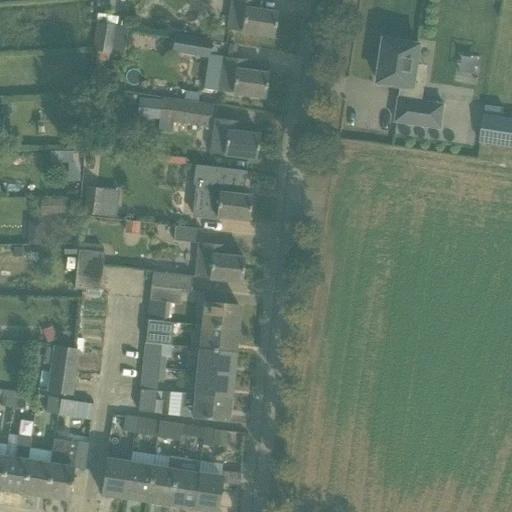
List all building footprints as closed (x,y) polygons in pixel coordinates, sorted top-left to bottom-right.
[(232,0),(228,31),(273,38),(276,14),(252,10),(253,0),(232,0)] [(95,61),(106,63),(108,54),(123,57),(128,29),(96,24),(91,52),(97,53),(95,61)] [(212,29),(210,41),(222,42),(224,31),(212,29)] [(170,53),(208,60),(210,44),(173,37),(170,53)] [(395,122),(440,129),(444,105),(420,101),(420,97),(421,97),(423,83),(419,82),(421,66),(417,66),(420,45),(384,40),(382,53),(381,53),(378,69),(380,69),(378,83),(402,87),(400,98),(399,98),(395,122)] [(460,57),(457,81),(475,83),(478,60),(460,57)] [(219,93),(264,99),(267,75),(242,71),(244,61),(224,58),(219,93)] [(138,99),(136,117),(159,120),(158,130),(170,132),(172,123),(183,125),(207,129),(209,117),(210,117),(212,106),(197,103),(184,102),(165,100),(162,99),(162,102),(138,99)] [(484,115),(479,144),(480,144),(511,148),(511,119),(485,115),(484,115)] [(210,154),(256,160),(259,136),(234,133),(235,122),(215,119),(210,154)] [(69,150),(67,166),(81,167),(82,151),(69,150)] [(194,185),(190,218),(214,221),(215,217),(228,219),(248,221),(251,197),(243,197),(246,172),(194,166),(192,185),(194,185)] [(81,214),(98,217),(101,189),(84,187),(84,188),(81,214)] [(66,200),(39,200),(39,214),(66,214),(66,200)] [(25,201),(24,214),(37,214),(38,201),(25,201)] [(173,242),(194,244),(195,231),(174,229),(173,242)] [(196,278),(241,283),(243,259),(219,256),(220,246),(200,244),(196,278)] [(63,247),(64,256),(74,256),(74,247),(63,247)] [(76,266),(102,268),(103,253),(84,251),(78,250),(76,266)] [(102,268),(76,266),(75,277),(101,280),(102,268)] [(152,273),(151,287),(180,290),(180,291),(190,292),(191,277),(152,273)] [(100,292),(101,280),(75,277),(74,289),(100,292)] [(147,320),(167,322),(169,304),(179,305),(180,291),(180,290),(151,287),(147,320)] [(201,327),(236,330),(238,307),(204,303),(201,327)] [(145,343),(171,346),(173,324),(167,324),(167,322),(147,320),(145,343)] [(51,327),(42,331),(46,343),(56,339),(51,327)] [(199,349),(234,353),(236,330),(201,327),(199,349)] [(142,367),(162,369),(163,358),(170,358),(171,346),(145,343),(142,367)] [(46,391),(71,395),(78,352),(75,352),(75,350),(53,347),(46,391)] [(197,372),(231,376),(234,353),(199,349),(197,372)] [(140,390),(156,392),(157,382),(161,382),(162,369),(142,367),(140,390)] [(194,395),(229,399),(231,376),(197,372),(194,395)] [(155,401),(156,392),(140,390),(137,412),(161,414),(162,402),(155,401)] [(0,404),(0,407),(24,411),(26,395),(2,391),(0,404)] [(192,419),(227,422),(229,399),(194,395),(181,394),(178,417),(192,419)] [(48,398),(45,414),(58,416),(61,399),(48,398)] [(89,418),(91,404),(79,402),(76,418),(89,420),(89,418)] [(122,432),(134,434),(137,418),(124,416),(122,432)] [(134,434),(156,437),(158,421),(137,418),(134,434)] [(156,437),(179,441),(179,437),(181,425),(158,421),(156,437)] [(179,437),(191,439),(194,427),(181,425),(179,437)] [(202,446),(224,448),(225,432),(213,431),(213,430),(204,429),(202,446)] [(0,482),(0,491),(22,495),(27,461),(30,440),(19,438),(16,459),(4,457),(0,482)] [(49,465),(45,498),(68,502),(73,469),(82,470),(85,443),(77,442),(77,443),(53,440),(49,464),(49,465)] [(151,468),(146,502),(169,505),(171,488),(174,471),(174,470),(176,458),(170,457),(168,470),(166,470),(151,468)] [(171,488),(169,505),(192,509),(197,475),(199,464),(199,461),(177,458),(176,458),(174,470),(174,471),(171,488)] [(22,495),(44,498),(49,464),(27,461),(22,495)] [(128,464),(106,461),(101,495),(123,498),(128,464)] [(123,498),(146,502),(151,468),(128,464),(123,498)] [(197,475),(192,509),(212,511),(215,511),(220,483),(221,477),(197,473),(197,475)]
